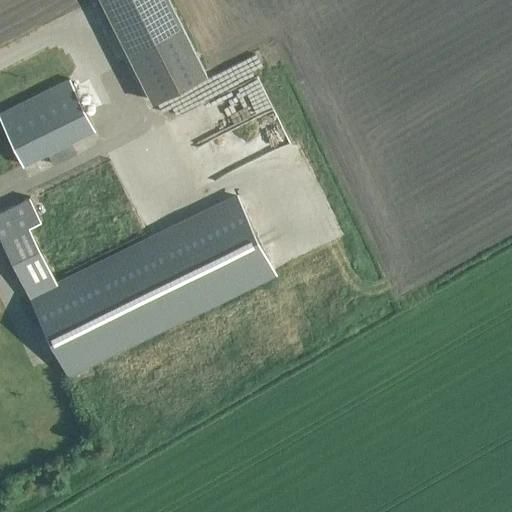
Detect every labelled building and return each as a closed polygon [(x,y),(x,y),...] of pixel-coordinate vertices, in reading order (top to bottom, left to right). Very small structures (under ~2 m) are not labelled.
[(205,73),(166,0),(98,0),(151,101),(205,73)] [(250,78),(159,116),(174,151),(265,113),(250,78)] [(69,80),(0,113),(0,155),(15,149),(21,164),(93,129),(69,80)] [(0,211),(0,235),(31,298),(30,298),(67,373),(194,310),(157,236),(54,286),(47,273),(173,211),(140,143),(0,211)] [(218,208),(234,242),(316,205),(300,170),(218,208)] [(330,229),(230,274),(241,300),(342,255),(330,229)]
